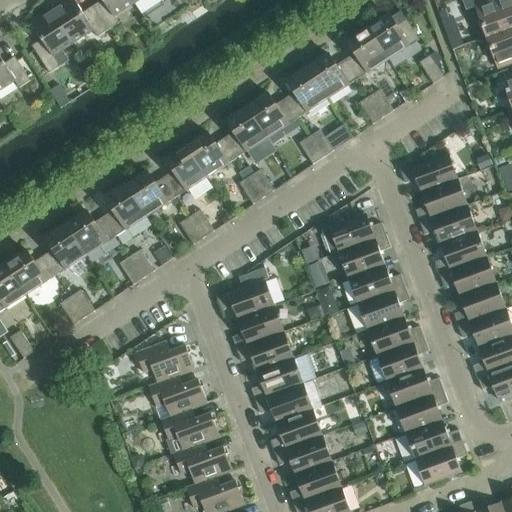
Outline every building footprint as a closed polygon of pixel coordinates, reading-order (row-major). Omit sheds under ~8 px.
[(54,14),(73,44),(93,31),(97,38),(108,31),(95,11),(85,17),(73,0),(67,0),(59,5),(62,9),(54,14)] [(95,11),(108,31),(119,24),(114,17),(134,4),(131,0),(102,0),(105,5),(95,11)] [(476,8),(487,38),(511,29),(511,0),(461,0),(466,11),(476,8)] [(368,29),(388,61),(419,40),(409,24),(401,12),(391,19),(389,16),(368,29)] [(49,74),(60,67),(69,62),(62,51),(73,44),(54,14),(46,19),(43,16),(31,24),(44,44),(34,51),(49,74)] [(388,61),(368,29),(347,43),(357,58),(348,64),(358,80),(369,98),(380,91),(369,73),(388,61)] [(511,29),(487,38),(498,69),(511,64),(511,29)] [(308,69),(328,100),(358,80),(348,64),(339,70),(329,55),(308,69)] [(0,91),(15,82),(19,89),(30,82),(16,60),(6,67),(0,56),(0,91)] [(433,85),(444,78),(430,57),(419,64),(433,85)] [(287,103),(298,119),(328,100),(308,69),(287,82),(297,97),(287,103)] [(511,106),(511,76),(502,80),(511,106)] [(59,87),(50,92),(56,102),(65,96),(59,87)] [(407,89),(401,93),(407,103),(413,99),(407,89)] [(380,91),(369,98),(383,119),(394,112),(380,91)] [(247,108),(268,139),(298,119),(287,103),(278,109),(268,94),(247,108)] [(383,119),(369,98),(359,104),(373,125),(383,119)] [(227,143),(238,159),(268,139),(247,108),(226,122),(236,137),(227,143)] [(320,131),(310,138),(323,159),(334,152),(320,131)] [(187,147),(207,178),(238,159),(227,143),(218,149),(208,134),(187,147)] [(313,166),(323,159),(310,138),(299,144),(313,166)] [(167,182),(177,198),(207,178),(187,147),(166,161),(176,176),(167,182)] [(499,148),(492,150),(495,158),(502,155),(499,148)] [(422,194),(458,181),(448,154),(401,172),(406,184),(417,180),(422,194)] [(488,156),(478,160),(483,170),(493,166),(488,156)] [(250,178),(264,199),(274,192),(260,171),(250,178)] [(127,186),(147,218),(177,198),(167,182),(157,188),(148,173),(127,186)] [(264,199),(250,178),(239,184),(253,206),(264,199)] [(511,178),(503,182),(507,193),(511,191),(511,178)] [(467,206),(458,181),(422,194),(427,207),(415,211),(420,224),(467,206)] [(106,221),(117,237),(147,218),(127,186),(106,200),(115,215),(106,221)] [(441,246),(477,232),(467,206),(420,224),(425,236),(436,232),(441,246)] [(503,211),(500,217),(502,223),(511,219),(511,216),(509,208),(503,211)] [(190,218),(204,239),(214,232),(201,211),(190,218)] [(66,226),(87,257),(117,237),(106,221),(97,227),(87,212),(66,226)] [(331,255),(339,253),(339,254),(386,236),(382,224),(371,228),(365,214),(329,227),(330,229),(322,232),(321,238),(327,252),(331,255)] [(204,239),(190,218),(180,225),(193,246),(204,239)] [(46,260),(56,276),(87,257),(66,226),(45,239),(55,255),(46,260)] [(477,232),(441,246),(446,259),(435,263),(439,276),(486,258),(477,232)] [(386,236),(339,254),(349,280),(385,266),(380,253),(391,249),(386,236)] [(166,250),(156,257),(161,266),(172,259),(166,250)] [(56,276),(46,260),(37,266),(27,251),(6,265),(26,296),(56,276)] [(141,251),(130,258),(144,279),(155,272),(141,251)] [(133,286),(144,279),(130,258),(120,265),(133,286)] [(486,258),(439,276),(444,288),(455,284),(460,297),(496,284),(486,258)] [(0,268),(0,313),(26,296),(6,265),(0,268)] [(385,266),(349,280),(358,306),(406,288),(401,276),(390,280),(385,266)] [(233,307),(238,321),(274,307),(265,281),(269,279),(265,269),(239,278),(243,289),(217,298),(222,311),(233,307)] [(325,273),(311,278),(315,289),(329,284),(325,273)] [(458,327),(506,310),(496,284),(460,297),(465,311),(454,315),(458,327)] [(332,286),(318,292),(327,315),(341,309),(332,286)] [(368,331),(404,318),(399,305),(410,300),(406,288),(358,306),(368,331)] [(70,298),(84,319),(95,312),(81,291),(70,298)] [(84,319),(70,298),(60,305),(74,326),(84,319)] [(311,309),(308,315),(311,322),(325,317),(321,306),(311,309)] [(274,307),(238,321),(243,334),(232,338),(237,351),(284,333),(274,307)] [(511,327),(506,310),(458,327),(463,340),(474,336),(479,349),(511,336),(511,327)] [(404,318),(368,331),(378,357),(425,340),(420,327),(409,332),(404,318)] [(24,360),(34,353),(20,332),(10,339),(24,360)] [(284,333),(237,351),(241,363),(253,359),(258,372),(294,359),(284,333)] [(511,336),(479,349),(484,363),(473,367),(478,379),(511,366),(511,336)] [(387,383),(423,370),(418,356),(429,352),(425,340),(378,357),(387,383)] [(175,377),(175,378),(195,370),(186,347),(166,354),(162,344),(136,353),(144,374),(153,371),(158,384),(175,377)] [(294,359),(258,372),(263,386),(251,390),(256,402),(303,385),(294,359)] [(511,366),(478,379),(482,391),(493,387),(499,401),(511,396),(511,366)] [(423,370),(387,383),(397,409),(444,392),(439,379),(428,383),(423,370)] [(166,405),(170,417),(187,411),(187,412),(208,404),(199,381),(179,388),(175,378),(175,377),(158,384),(149,387),(157,408),(166,405)] [(303,385),(256,402),(260,415),(272,411),(277,424),(313,411),(303,385)] [(397,409),(406,435),(442,422),(437,408),(448,404),(444,392),(397,409)] [(178,439),(183,451),(200,445),(220,438),(211,415),(191,422),(187,412),(187,411),(170,417),(170,418),(161,421),(169,442),(178,439)] [(313,411),(277,424),(282,438),(270,442),(275,454),(322,437),(313,411)] [(406,435),(416,461),(463,443),(458,431),(447,435),(442,422),(406,435)] [(363,423),(353,426),(357,436),(367,432),(363,423)] [(322,437),(275,454),(280,467),(291,462),(296,476),(332,463),(322,437)] [(463,443),(416,461),(426,487),(462,474),(456,460),(468,456),(463,443)] [(191,472),(195,485),(212,479),(213,479),(233,472),(224,448),(204,456),(200,445),(183,451),(174,455),(182,476),(191,472)] [(136,456),(131,458),(135,469),(146,465),(144,459),(136,456)] [(332,463),(296,476),(301,489),(290,494),(294,506),(342,488),(332,463)] [(203,506),(205,511),(227,511),(245,506),(236,482),(216,490),(213,479),(212,479),(195,485),(186,488),(194,509),(203,506)] [(511,500),(502,504),(504,511),(511,511),(511,487),(511,488),(511,489),(511,500)] [(350,511),(342,488),(294,506),(296,511),(350,511)] [(472,502),(475,511),(504,511),(502,504),(488,509),(484,498),(472,502)] [(475,511),(472,502),(459,507),(461,511),(475,511)]
